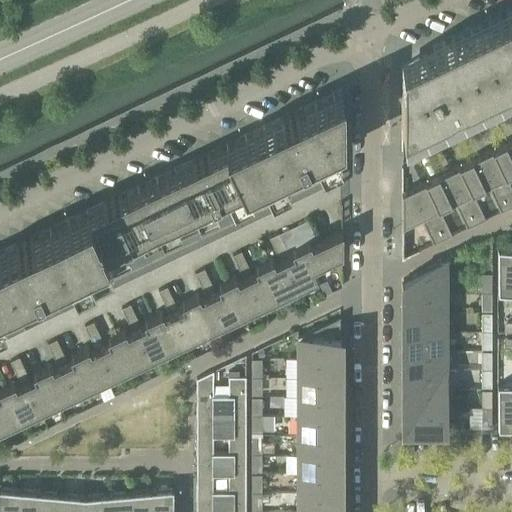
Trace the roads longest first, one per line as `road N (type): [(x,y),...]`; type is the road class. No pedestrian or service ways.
road 1 (residential): [(0,459),(370,283)]
road 2 (residential): [(0,208),(368,34)]
road 3 (residential): [(370,283),(368,34)]
road 4 (residential): [(0,464),(183,460),(184,511)]
road 5 (residential): [(372,477),(370,283)]
road 6 (residential): [(372,477),(511,478)]
road 7 (residential): [(370,283),(495,224)]
